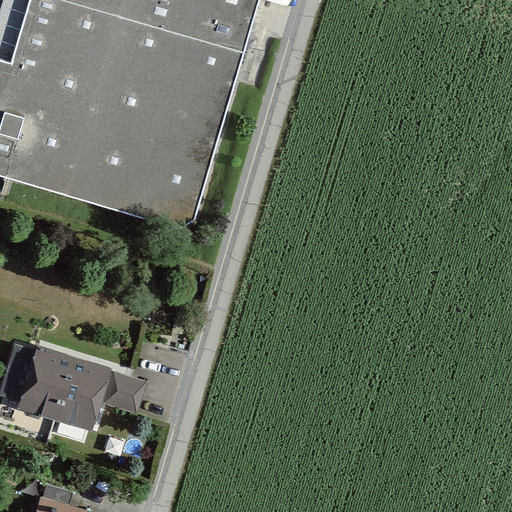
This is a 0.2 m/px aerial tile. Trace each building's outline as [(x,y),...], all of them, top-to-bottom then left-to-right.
[(195,217),(243,52),(70,0),(27,0),(10,60),(0,57),(0,176),(175,226),(195,217)] [(70,0),(243,52),(258,0),(70,0)] [(96,425),(112,367),(39,346),(22,405),(96,425)] [(145,376),(116,368),(109,397),(137,404),(145,376)] [(35,511),(91,511),(40,497),(35,511)]
